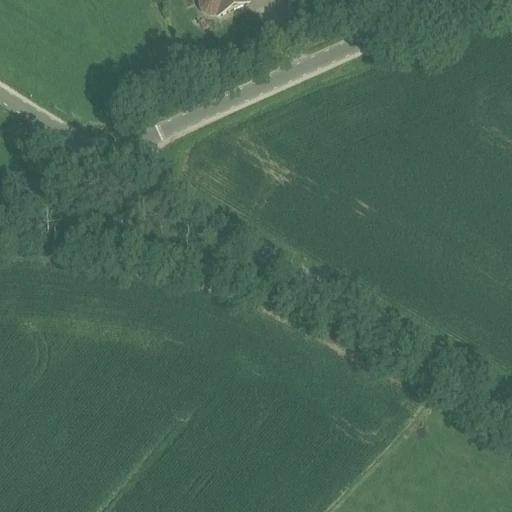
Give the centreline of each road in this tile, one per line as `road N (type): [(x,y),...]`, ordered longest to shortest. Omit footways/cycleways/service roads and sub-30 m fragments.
road 1 (unclassified): [(511,404),(101,162)]
road 2 (unclassified): [(101,162),(461,0)]
road 3 (unclassified): [(101,162),(0,93)]
